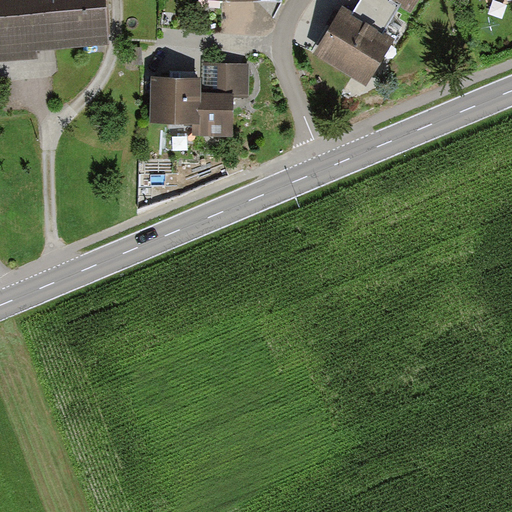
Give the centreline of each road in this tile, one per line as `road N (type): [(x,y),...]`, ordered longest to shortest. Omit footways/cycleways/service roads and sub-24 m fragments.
road 1 (tertiary): [(324,165),(0,304)]
road 2 (tertiary): [(511,92),(324,165)]
road 3 (residential): [(324,165),(283,64),(284,18),(298,0)]
